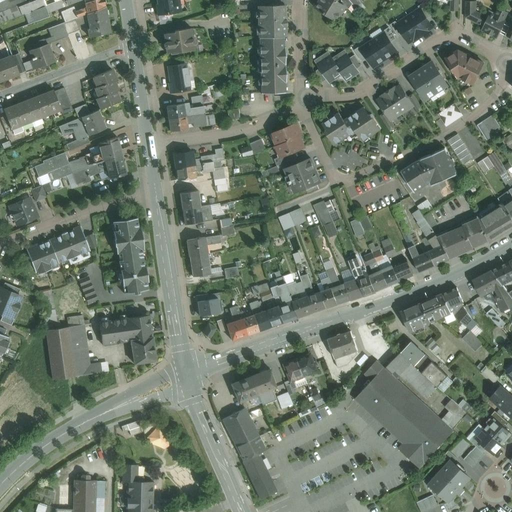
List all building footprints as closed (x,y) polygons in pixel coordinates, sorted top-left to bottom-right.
[(0,0),(0,12),(27,2),(26,0),(0,0)] [(30,0),(27,2),(0,12),(0,23),(21,16),(31,12),(36,10),(32,0),(30,0)] [(61,0),(32,0),(36,10),(45,6),(60,1),(61,0)] [(104,0),(92,0),(85,3),(86,8),(87,14),(105,7),(104,0)] [(157,0),(158,4),(157,4),(158,15),(159,15),(170,14),(180,12),(177,0),(157,0)] [(320,0),(315,8),(337,21),(342,12),(342,11),(345,5),(340,0),(320,0)] [(349,0),(340,0),(345,5),(348,9),(352,4),(349,0)] [(68,6),(67,4),(66,1),(64,2),(64,4),(61,5),(60,1),(45,6),(48,13),(68,6)] [(476,2),(466,1),(465,17),(475,22),(478,17),(475,16),(476,11),(476,2)] [(258,24),(286,23),(286,20),(285,20),(285,5),(275,6),(275,4),(268,4),(268,6),(258,6),(258,24)] [(36,10),(31,12),(32,15),(35,22),(49,16),(48,13),(45,6),(36,10)] [(74,7),(66,10),(67,15),(63,17),(65,22),(75,18),(77,18),(75,12),(76,12),(74,7)] [(105,7),(87,14),(90,28),(92,36),(89,37),(110,33),(107,14),(106,14),(105,7),(106,7),(105,7)] [(495,13),(489,11),(486,16),(476,11),(475,16),(478,17),(475,22),(483,26),(481,30),(497,38),(505,21),(504,20),(508,13),(498,7),(495,13)] [(76,12),(75,12),(77,18),(87,14),(86,8),(76,12)] [(420,9),(409,17),(421,36),(428,32),(427,31),(432,28),(420,9)] [(170,14),(159,15),(160,22),(171,20),(170,14)] [(421,36),(409,17),(397,24),(409,43),(414,40),(421,36)] [(80,29),(75,18),(65,22),(63,23),(67,34),(80,29)] [(63,23),(56,25),(57,28),(51,31),(55,41),(68,37),(67,34),(63,23)] [(286,23),(258,24),(259,38),(283,37),(286,37),(285,26),(286,26),(286,23)] [(191,28),(174,31),(174,32),(163,34),(165,42),(163,44),(164,48),(166,48),(166,53),(177,51),(178,53),(195,50),(191,28)] [(386,58),(398,50),(386,31),(373,39),(386,58)] [(260,68),(285,67),(284,48),(285,48),(285,47),(284,47),(283,37),(259,38),(260,68)] [(44,39),(36,42),(36,44),(33,45),(34,49),(43,45),(42,43),(45,42),(44,39)] [(374,66),(386,58),(373,39),(361,47),(374,66)] [(34,49),(31,50),(34,58),(31,59),(32,60),(31,61),(34,67),(35,69),(53,62),(49,51),(50,51),(47,44),(43,45),(34,49)] [(483,63),(458,50),(445,59),(452,69),(453,68),(459,78),(473,84),(483,63)] [(25,71),(18,53),(12,56),(19,74),(25,71)] [(347,56),(343,59),(342,57),(335,62),(334,63),(342,74),(342,75),(346,81),(354,76),(353,75),(358,72),(357,69),(349,58),(347,54),(346,55),(347,56)] [(362,66),(354,55),(349,58),(357,69),(362,66)] [(12,56),(0,60),(0,68),(4,80),(19,74),(12,56)] [(330,56),(322,61),(323,62),(319,65),(318,64),(320,68),(327,79),(329,82),(334,78),(335,79),(342,75),(342,74),(334,63),(335,62),(330,56)] [(448,85),(432,62),(421,69),(436,93),(448,85)] [(185,64),(168,67),(171,84),(169,84),(171,93),(190,90),(189,89),(194,88),(190,64),(186,65),(185,64)] [(285,67),(260,68),(261,94),(285,93),(285,83),(286,83),(286,82),(285,67)] [(327,79),(320,68),(316,71),(316,73),(322,82),(327,79)] [(112,69),(93,77),(97,87),(98,87),(113,81),(114,81),(116,80),(112,69)] [(436,93),(421,69),(409,77),(424,100),(436,93)] [(113,81),(98,87),(97,87),(95,88),(99,97),(99,98),(115,91),(116,92),(118,91),(114,81),(113,81)] [(408,97),(401,86),(392,92),(390,89),(387,91),(401,112),(412,105),(413,104),(408,97)] [(210,87),(200,90),(202,95),(212,92),(210,87)] [(64,88),(54,92),(56,97),(66,93),(64,88)] [(53,91),(43,95),(51,113),(60,110),(61,109),(60,108),(58,103),(56,97),(54,92),(53,91)] [(115,91),(99,98),(99,97),(97,98),(101,109),(120,101),(116,92),(115,91)] [(401,112),(387,91),(384,93),(386,96),(377,101),(384,112),(389,120),(390,119),(401,112)] [(66,93),(56,97),(58,103),(68,99),(66,93)] [(423,109),(413,94),(408,97),(413,104),(412,105),(417,112),(423,109)] [(43,95),(33,98),(41,117),(51,113),(43,95)] [(202,95),(191,97),(192,105),(203,103),(202,95)] [(41,117),(33,98),(24,102),(31,121),(41,117)] [(68,99),(58,103),(60,108),(71,104),(68,99)] [(31,121),(24,102),(14,106),(21,125),(31,121)] [(189,103),(167,106),(168,119),(204,114),(203,106),(189,108),(189,103)] [(455,103),(438,114),(437,114),(445,126),(446,126),(445,125),(462,114),(455,103)] [(71,104),(60,108),(61,109),(60,110),(62,115),(73,110),(71,104)] [(86,104),(80,106),(84,116),(90,114),(86,104)] [(21,125),(14,106),(4,110),(6,116),(10,127),(11,129),(14,134),(23,131),(21,125)] [(80,106),(74,109),(78,118),(82,117),(84,116),(80,106)] [(348,117),(355,131),(362,141),(380,129),(370,114),(369,115),(364,107),(348,117)] [(238,109),(228,110),(229,121),(240,119),(238,109)] [(84,116),(82,117),(85,126),(89,135),(105,129),(98,110),(90,114),(84,116)] [(355,131),(348,117),(344,120),(339,112),(322,124),(326,131),(325,132),(334,145),(355,131)] [(389,120),(384,112),(379,116),(389,131),(395,127),(390,119),(389,120)] [(204,114),(168,119),(170,131),(187,129),(187,124),(193,123),(193,127),(206,125),(204,114)] [(490,133),(500,126),(492,115),(482,121),(490,133)] [(6,116),(0,118),(4,129),(10,127),(6,116)] [(78,118),(59,126),(62,133),(78,127),(79,128),(85,126),(82,117),(78,118)] [(490,133),(482,121),(477,125),(486,140),(492,137),(490,133)] [(297,123),(272,133),(277,145),(300,136),(302,135),(297,123)] [(473,158),(458,134),(447,141),(463,165),(473,158)] [(87,136),(66,144),(68,151),(89,142),(87,136)] [(277,145),(276,146),(281,156),(281,157),(291,153),(304,147),(300,136),(277,145)] [(117,138),(100,142),(103,154),(105,161),(121,156),(117,138)] [(265,150),(261,139),(249,144),(254,155),(265,150)] [(420,160),(430,183),(431,186),(457,175),(455,172),(456,172),(453,165),(455,165),(452,159),(451,160),(448,153),(447,154),(445,148),(420,159),(420,160)] [(65,152),(42,161),(43,163),(34,167),(39,177),(47,173),(51,182),(72,173),(69,163),(65,152)] [(192,152),(174,154),(176,167),(213,162),(212,155),(201,157),(201,159),(193,160),(192,152)] [(293,159),(291,153),(281,157),(281,156),(274,159),(277,166),(293,159)] [(102,156),(97,157),(97,155),(93,156),(96,164),(105,161),(103,154),(102,156)] [(93,156),(80,161),(83,169),(96,164),(93,156)] [(121,156),(105,161),(107,170),(109,179),(126,174),(121,156)] [(311,159),(285,169),(288,175),(290,174),(293,180),(313,171),(316,170),(311,159)] [(79,160),(69,163),(72,173),(83,169),(80,161),(79,160)] [(213,162),(176,167),(178,180),(196,178),(195,172),(201,171),(202,173),(213,171),(213,172),(224,171),(223,167),(221,167),(220,160),(218,161),(213,162)] [(430,183),(420,160),(415,162),(401,171),(414,192),(426,184),(430,183)] [(83,169),(72,173),(77,185),(84,182),(85,184),(91,181),(90,177),(107,170),(105,161),(96,164),(83,169)] [(277,166),(261,173),(263,178),(280,171),(277,166)] [(509,190),(511,187),(511,181),(504,169),(498,173),(509,190)] [(224,171),(213,172),(214,180),(225,178),(224,171)] [(313,171),(293,180),(294,183),(294,184),(292,185),(295,193),(306,188),(317,184),(321,182),(318,177),(316,178),(313,171)] [(317,184),(306,188),(308,194),(319,189),(317,184)] [(42,185),(31,190),(36,202),(47,197),(42,185)] [(198,190),(180,193),(182,209),(200,206),(198,190)] [(511,198),(511,194),(509,190),(498,198),(502,205),(503,205),(511,198)] [(22,200),(16,202),(16,203),(10,206),(17,225),(38,217),(35,209),(34,210),(29,198),(22,201),(22,200)] [(511,198),(503,205),(511,216),(511,217),(511,198)] [(330,213),(329,213),(325,202),(324,200),(313,205),(318,216),(322,227),(324,226),(333,222),(330,213)] [(335,211),(330,200),(325,202),(329,213),(335,211)] [(414,232),(401,202),(391,206),(409,248),(414,246),(415,245),(410,234),(414,232)] [(228,203),(219,204),(219,203),(220,213),(229,211),(228,203)] [(200,206),(182,209),(185,225),(212,221),(210,205),(200,206)] [(490,212),(503,234),(511,227),(511,217),(511,216),(503,205),(502,205),(490,212)] [(302,207),(279,216),(284,230),(308,221),(302,207)] [(418,209),(412,213),(418,222),(424,218),(423,216),(418,209)] [(503,234),(490,212),(479,219),(488,241),(489,242),(503,234)] [(436,223),(429,213),(424,216),(423,216),(424,218),(430,227),(436,223)] [(118,253),(142,250),(143,249),(143,250),(144,249),(141,227),(140,227),(138,227),(137,219),(137,218),(129,219),(128,216),(120,217),(121,220),(116,221),(116,222),(117,222),(118,230),(114,231),(113,231),(114,238),(114,239),(115,246),(117,254),(117,253),(118,253)] [(371,228),(366,217),(359,219),(360,223),(362,226),(364,231),(371,228)] [(231,218),(219,220),(220,228),(232,226),(231,218)] [(430,227),(424,218),(418,222),(417,222),(426,236),(433,231),(430,227)] [(478,218),(463,225),(463,226),(472,246),(487,239),(487,241),(488,241),(479,219),(478,218)] [(338,234),(333,222),(324,226),(329,238),(338,234)] [(232,226),(220,228),(222,235),(222,236),(234,233),(233,226),(232,226)] [(362,226),(354,230),(357,236),(364,232),(364,231),(362,226)] [(463,226),(447,232),(456,254),(457,254),(473,247),(472,246),(463,226)] [(71,231),(80,255),(80,254),(89,251),(90,251),(90,250),(85,238),(80,227),(71,231)] [(80,255),(71,231),(67,233),(66,232),(61,234),(61,235),(58,236),(68,260),(68,259),(79,255),(80,255)] [(437,237),(433,231),(426,236),(435,248),(429,251),(435,266),(449,259),(443,245),(437,237)] [(456,254),(447,232),(437,237),(443,245),(449,259),(458,256),(457,254),(456,254)] [(90,250),(97,247),(95,234),(85,238),(90,250)] [(220,235),(187,240),(189,256),(190,256),(207,254),(208,254),(206,245),(221,243),(220,235)] [(68,260),(58,236),(49,240),(49,239),(49,240),(58,263),(58,264),(59,263),(67,260),(68,260)] [(44,245),(43,242),(27,249),(26,249),(27,252),(31,263),(34,269),(35,273),(36,272),(38,272),(38,273),(38,274),(51,269),(51,268),(51,269),(50,267),(58,263),(49,240),(48,240),(49,243),(44,245)] [(392,244),(384,248),(388,256),(396,253),(392,244)] [(384,258),(379,245),(371,249),(373,253),(376,262),(377,262),(384,258)] [(418,256),(414,246),(409,248),(419,272),(435,266),(429,251),(418,256)] [(142,250),(118,253),(119,261),(124,293),(123,293),(124,293),(148,290),(148,289),(147,282),(147,281),(147,282),(148,282),(146,266),(145,266),(144,266),(144,262),(147,261),(145,252),(146,261),(144,261),(142,250)] [(31,263),(27,252),(21,254),(26,265),(31,263)] [(373,253),(365,257),(369,265),(370,264),(376,262),(373,253)] [(207,254),(190,256),(193,276),(210,274),(207,254)] [(320,255),(315,257),(318,265),(323,263),(320,255)] [(360,268),(356,255),(348,258),(349,262),(352,270),(359,268),(360,268)] [(384,258),(377,262),(379,267),(381,270),(392,265),(388,256),(384,258)] [(407,259),(392,265),(399,281),(413,275),(407,259)] [(377,262),(376,262),(370,264),(373,273),(368,276),(375,292),(387,286),(379,267),(377,262)] [(511,266),(509,262),(492,270),(502,284),(511,279),(511,266)] [(31,263),(26,265),(28,271),(34,269),(31,263)] [(392,265),(381,270),(379,267),(387,286),(399,281),(392,265)] [(323,272),(322,268),(317,270),(321,281),(329,279),(326,271),(323,272)] [(334,268),(326,271),(329,279),(337,276),(334,268)] [(359,268),(352,270),(355,277),(355,276),(361,274),(359,268)] [(361,274),(355,276),(357,279),(363,277),(360,268),(359,268),(361,274)] [(237,269),(225,270),(227,278),(239,276),(237,269)] [(502,284),(492,270),(472,280),(480,297),(491,291),(502,312),(511,306),(511,297),(508,292),(502,284)] [(314,294),(307,274),(300,276),(302,282),(305,290),(307,296),(313,313),(326,308),(320,292),(314,294)] [(344,284),(341,285),(337,276),(329,279),(331,284),(332,284),(334,287),(333,288),(339,304),(351,300),(344,284)] [(357,279),(356,280),(362,296),(375,292),(368,276),(357,279)] [(79,281),(88,304),(98,300),(88,277),(79,281)] [(356,280),(344,284),(351,300),(362,296),(356,280)] [(285,281),(277,284),(277,286),(272,288),(272,289),(275,297),(282,294),(285,304),(278,306),(284,323),(298,318),(290,295),(286,285),(287,285),(285,281)] [(20,289),(4,282),(2,288),(18,295),(20,289)] [(287,285),(286,285),(290,295),(297,293),(294,282),(287,285)] [(302,282),(297,284),(300,292),(305,290),(302,282)] [(270,283),(257,287),(259,293),(272,289),(272,288),(270,283)] [(0,287),(0,313),(3,315),(11,318),(14,311),(17,313),(21,304),(17,303),(20,296),(18,295),(2,288),(0,287)] [(257,287),(252,289),(254,295),(258,294),(259,298),(261,297),(259,293),(257,287)] [(333,288),(320,292),(326,308),(339,304),(333,288)] [(457,288),(442,294),(448,308),(460,303),(463,302),(457,288)] [(272,289),(259,293),(261,297),(262,301),(275,297),(272,289)] [(50,290),(40,292),(43,310),(45,330),(61,328),(50,290)] [(307,296),(300,299),(297,293),(290,295),(298,318),(313,313),(307,296)] [(442,294),(421,304),(429,322),(450,313),(448,308),(442,294)] [(253,315),(249,304),(246,305),(244,302),(241,303),(238,295),(234,296),(237,306),(239,313),(242,312),(243,316),(247,314),(248,317),(253,315)] [(208,300),(197,302),(199,316),(220,312),(217,299),(208,300)] [(260,301),(257,302),(256,301),(249,304),(253,315),(258,331),(271,327),(265,310),(262,312),(261,309),(262,309),(260,301)] [(460,303),(448,308),(449,310),(455,316),(463,307),(460,303)] [(421,304),(401,312),(409,332),(429,323),(429,322),(421,304)] [(239,313),(237,306),(230,308),(234,321),(226,324),(227,326),(232,340),(247,335),(239,313)] [(278,306),(272,308),(272,306),(268,307),(269,309),(265,310),(271,327),(284,323),(278,306)] [(455,316),(465,326),(466,326),(472,319),(463,307),(455,316)] [(505,324),(492,309),(487,314),(500,329),(505,324)] [(253,315),(248,317),(247,314),(243,316),(242,312),(239,313),(247,335),(258,331),(253,315)] [(124,318),(127,341),(130,341),(130,340),(152,336),(149,314),(124,318)] [(11,318),(3,315),(0,321),(11,325),(14,319),(11,318)] [(83,316),(68,318),(69,327),(83,325),(84,325),(83,316)] [(224,317),(216,320),(219,329),(227,326),(226,324),(224,317)] [(127,341),(124,318),(99,322),(102,345),(127,341)] [(472,319),(466,326),(471,330),(477,324),(472,319)] [(216,328),(208,323),(202,333),(210,338),(216,328)] [(83,325),(70,327),(76,376),(102,373),(100,365),(89,366),(83,325)] [(61,328),(45,330),(52,380),(76,376),(70,327),(69,327),(61,328)] [(342,334),(341,333),(340,333),(339,334),(338,334),(337,335),(337,336),(328,339),(335,358),(357,351),(358,350),(351,331),(342,334)] [(471,331),(463,339),(475,351),(483,343),(471,331)] [(0,356),(1,356),(0,356),(2,352),(4,353),(7,348),(9,349),(10,349),(7,348),(9,342),(8,342),(6,342),(8,338),(9,337),(3,335),(0,333),(0,356)] [(152,336),(130,340),(130,341),(134,364),(156,361),(152,336)] [(422,347),(434,358),(443,348),(431,338),(422,347)] [(432,361),(411,342),(401,352),(421,372),(432,361)] [(357,351),(335,358),(338,368),(348,365),(358,353),(357,351)] [(401,352),(385,368),(396,378),(400,374),(405,379),(407,378),(427,398),(437,387),(421,372),(401,352)] [(308,354),(304,355),(304,357),(297,359),(304,376),(317,371),(310,354),(309,354),(308,354)] [(297,359),(291,362),(290,361),(286,362),(286,364),(284,364),(288,372),(287,372),(291,381),(304,376),(297,359)] [(442,420),(396,378),(385,368),(377,361),(367,371),(375,378),(355,400),(404,444),(399,449),(420,468),(454,430),(452,429),(442,420)] [(448,376),(432,361),(421,372),(437,387),(442,382),(443,383),(444,382),(443,381),(448,376)] [(500,378),(486,366),(481,371),(494,383),(500,378)] [(270,369),(260,373),(251,376),(258,395),(261,402),(270,399),(268,395),(274,393),(272,389),(277,387),(270,369)] [(251,377),(232,384),(239,402),(258,395),(251,377)] [(465,384),(457,377),(453,380),(461,388),(465,384)] [(511,396),(500,386),(490,398),(511,417),(511,396)] [(317,388),(310,391),(314,401),(321,398),(317,388)] [(471,407),(467,403),(462,408),(467,412),(471,407)] [(457,404),(442,420),(452,429),(467,412),(462,408),(457,404)] [(245,408),(242,410),(222,420),(223,421),(236,448),(259,436),(245,408)] [(504,427),(508,423),(495,411),(490,416),(493,418),(494,418),(504,427)] [(504,427),(494,418),(493,418),(485,428),(502,444),(511,434),(504,427)] [(131,436),(142,432),(138,421),(121,427),(123,432),(129,430),(131,436)] [(170,446),(169,426),(150,427),(152,447),(170,446)] [(476,438),(487,448),(494,454),(502,444),(485,428),(476,438)] [(259,436),(236,448),(243,461),(258,453),(266,450),(259,436)] [(483,453),(487,448),(476,438),(474,436),(469,441),(476,446),(483,453)] [(483,453),(476,446),(472,451),(480,458),(484,454),(483,453)] [(457,458),(449,450),(445,454),(450,460),(453,463),(457,458)] [(472,451),(471,450),(468,455),(476,463),(480,458),(472,451)] [(276,492),(258,453),(243,461),(261,499),(276,492)] [(476,463),(468,455),(464,459),(472,467),(476,463)] [(450,460),(429,483),(449,502),(457,492),(459,494),(464,489),(462,487),(470,478),(453,463),(450,460)] [(138,465),(123,465),(122,481),(127,482),(127,481),(137,482),(137,477),(138,465)] [(73,511),(95,511),(96,480),(89,480),(90,476),(88,475),(83,475),(81,476),(81,480),(74,480),(73,509),(73,511)] [(104,511),(105,481),(96,480),(95,511),(104,511)] [(137,482),(127,481),(127,482),(126,511),(152,511),(154,482),(144,482),(137,482)] [(433,494),(427,497),(433,508),(438,505),(433,494)] [(433,508),(427,497),(422,500),(427,510),(433,508)] [(422,500),(417,502),(421,511),(423,511),(427,510),(422,500)]
